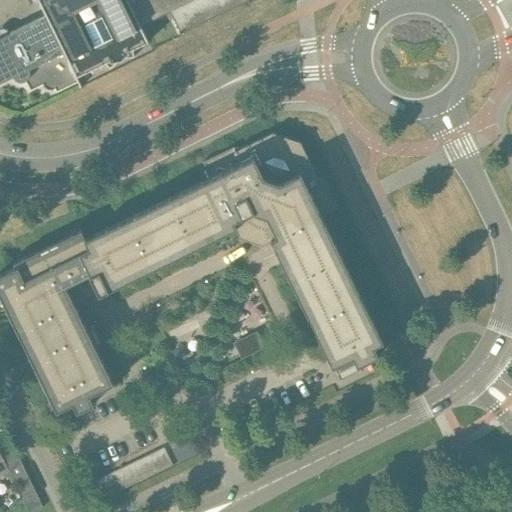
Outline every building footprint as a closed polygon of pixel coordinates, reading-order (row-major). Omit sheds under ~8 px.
[(38,0),(43,8),(77,77),(105,63),(110,69),(114,65),(120,59),(134,57),(133,49),(148,42),(141,26),(127,0),(38,0)] [(127,0),(141,26),(170,12),(181,34),(249,0),(127,0)] [(81,87),(77,77),(43,8),(42,8),(45,15),(0,37),(0,83),(13,77),(14,78),(16,80),(17,81),(19,81),(20,82),(21,82),(23,82),(25,81),(30,91),(43,85),(44,86),(45,87),(46,88),(48,89),(50,89),(52,89),(54,89),(55,89),(56,92),(78,82),(80,87),(81,87)] [(58,241),(82,291),(88,288),(92,294),(101,289),(103,293),(109,289),(237,227),(234,222),(241,218),(245,225),(265,232),(272,229),(276,236),(270,238),(340,381),(362,371),(359,365),(378,355),(374,346),(383,342),(322,216),(338,208),(322,177),(318,179),(300,142),(273,132),(236,150),(234,147),(203,162),(210,178),(85,239),(81,230),(58,241)] [(71,296),(82,291),(58,241),(14,263),(16,267),(0,274),(0,295),(57,412),(73,404),(77,412),(94,404),(90,395),(114,384),(71,296)] [(184,420),(178,423),(163,431),(178,462),(200,452),(184,420)] [(145,457),(145,456),(86,485),(94,503),(173,465),(164,447),(146,456),(145,457)] [(0,474),(9,470),(3,457),(0,451),(0,474)] [(16,451),(3,457),(9,470),(16,485),(29,478),(16,451)] [(31,511),(43,507),(29,478),(16,485),(24,499),(14,504),(17,511),(31,511)] [(495,501),(473,511),(509,511),(506,506),(499,509),(495,501)]
